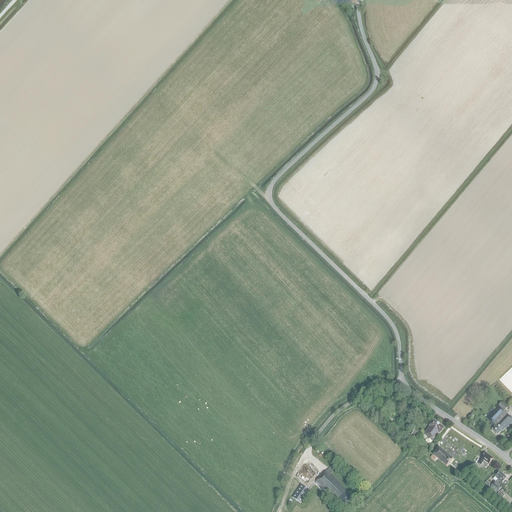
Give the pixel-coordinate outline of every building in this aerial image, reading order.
[(511,419),(504,412),(508,407),(502,402),(498,406),(497,406),(485,418),(495,427),(491,430),(497,436),(501,431),(502,432),(505,429),(507,427),(508,428),(511,423),(511,419)] [(430,444),(432,442),(439,433),(439,434),(444,428),(433,421),(429,426),(430,427),(423,435),(427,438),(425,440),(430,444)] [(421,432),(416,429),(411,435),(415,438),(416,436),(417,437),(421,432)] [(433,455),(447,467),(452,460),(439,448),(433,455)] [(493,459),(485,453),(481,459),(478,463),(481,465),(484,461),(489,464),(493,459)] [(478,465),(473,462),(469,467),(474,470),(478,465)] [(333,472),(329,469),(315,482),(336,503),(338,501),(343,506),(351,498),(345,493),(347,491),(330,475),(333,472)] [(495,482),(491,487),(497,493),(502,487),(499,485),(501,483),(502,483),(506,478),(499,472),(495,477),(493,479),(495,482)] [(310,491),(301,485),(292,498),(301,504),(310,491)] [(506,494),(502,489),(497,495),(501,499),(506,494)]
